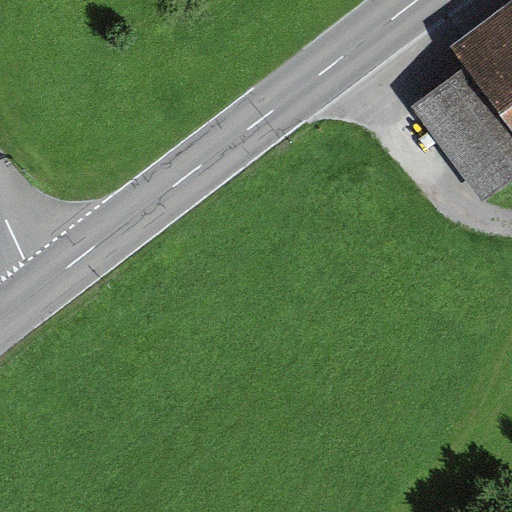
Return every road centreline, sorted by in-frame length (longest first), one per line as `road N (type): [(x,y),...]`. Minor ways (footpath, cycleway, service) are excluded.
road 1 (secondary): [(419,0),(45,286)]
road 2 (track): [(348,54),(471,210),(511,222)]
